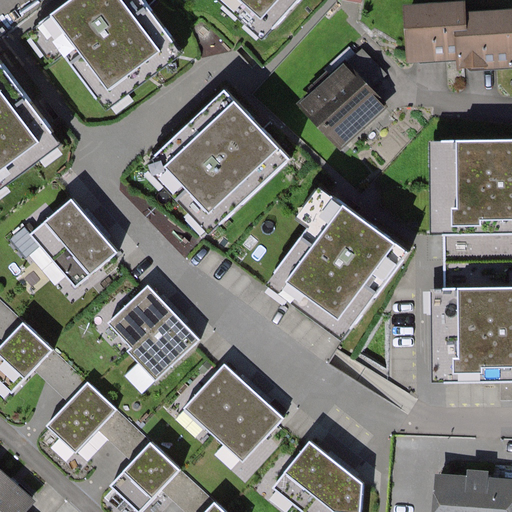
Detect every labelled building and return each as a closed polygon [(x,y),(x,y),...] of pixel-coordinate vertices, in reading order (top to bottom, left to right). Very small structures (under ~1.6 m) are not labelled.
[(176,41),(144,0),(71,0),(43,22),(100,100),(176,41)] [(300,0),(244,0),(275,28),(300,0)] [(473,2),(405,5),(408,66),(464,62),(464,74),(511,71),(511,13),(474,15),(473,2)] [(0,183),(64,134),(2,54),(0,56),(0,183)] [(353,71),(304,115),(342,156),(391,112),(353,71)] [(317,158),(253,95),(177,173),(241,236),(317,158)] [(511,141),(430,141),(429,230),(511,230),(511,141)] [(407,252),(321,193),(265,273),(351,332),(407,252)] [(140,253),(95,199),(54,233),(98,287),(140,253)] [(221,340),(170,284),(129,321),(180,377),(221,340)] [(511,287),(434,288),(434,384),(511,384),(511,287)] [(55,351),(26,323),(0,349),(0,380),(14,394),(40,367),(55,351)] [(303,414),(243,362),(204,407),(264,459),(303,414)] [(119,410),(89,382),(47,426),(77,454),(105,425),(119,410)] [(201,470),(170,441),(130,482),(161,511),(201,470)] [(383,511),(387,485),(332,442),(295,486),(325,511),(383,511)] [(0,511),(21,511),(24,509),(30,502),(9,482),(0,474),(0,511)] [(511,511),(511,484),(441,479),(438,511),(511,511)] [(226,511),(216,502),(206,511),(226,511)]
